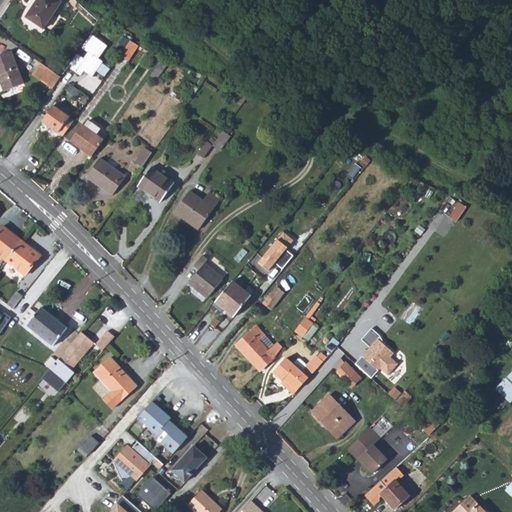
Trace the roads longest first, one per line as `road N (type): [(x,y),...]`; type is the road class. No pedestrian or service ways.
road 1 (tertiary): [(329,511),(186,354),(0,175)]
road 2 (track): [(199,250),(231,215),(302,175),(329,111)]
